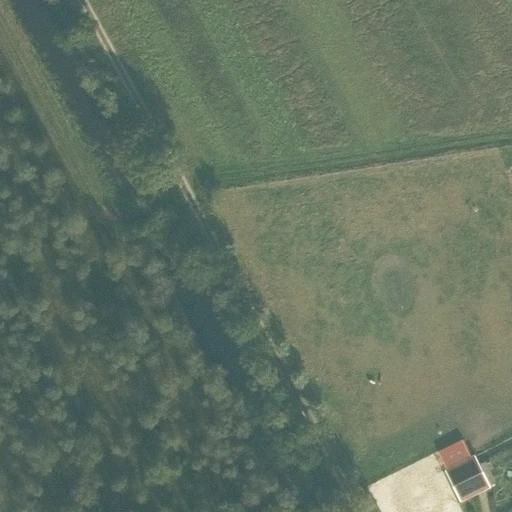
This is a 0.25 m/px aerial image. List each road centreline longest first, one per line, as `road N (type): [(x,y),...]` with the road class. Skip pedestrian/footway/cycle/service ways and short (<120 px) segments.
road 1 (track): [(356,511),(76,0)]
road 2 (track): [(0,15),(107,217),(126,223),(182,194)]
